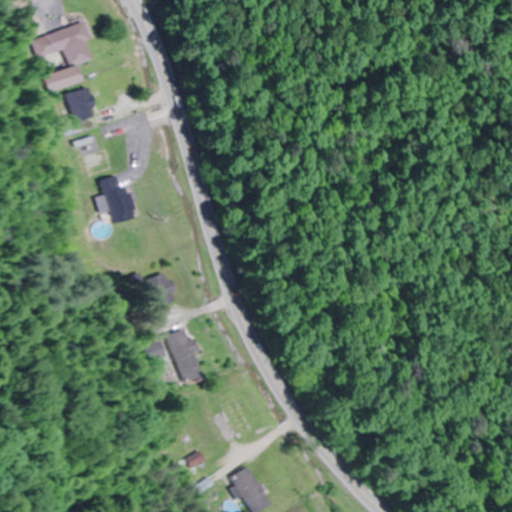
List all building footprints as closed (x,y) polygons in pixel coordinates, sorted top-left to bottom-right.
[(37,41),(44,60),(66,52),(72,69),(94,61),(81,25),(37,41)] [(103,182),(115,226),(136,220),(124,176),(103,182)] [(177,302),(165,274),(145,282),(156,310),(177,302)] [(204,377),(191,340),(189,341),(185,330),(168,336),(185,383),(204,377)] [(234,478),(255,511),(264,511),(273,506),(248,468),(234,478)]
